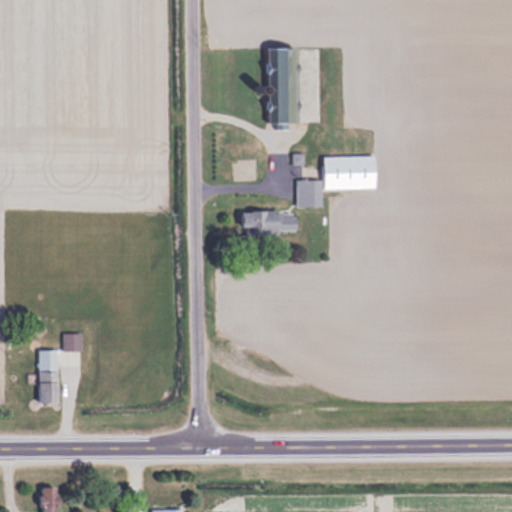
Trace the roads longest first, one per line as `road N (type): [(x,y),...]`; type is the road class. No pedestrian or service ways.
road 1 (residential): [(204,450),(191,0)]
road 2 (primary): [(511,447),(204,450)]
road 3 (primary): [(0,451),(204,450)]
